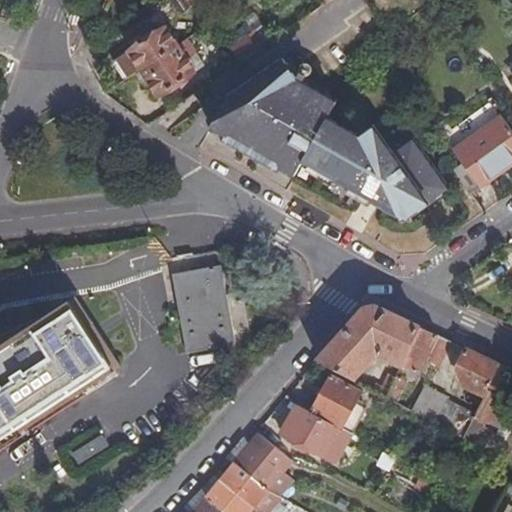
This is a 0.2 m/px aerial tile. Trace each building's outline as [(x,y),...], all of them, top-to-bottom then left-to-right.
[(140,68),(176,44),(164,26),(128,51),(140,68)] [(229,44),(238,60),(263,42),(253,29),(247,32),(242,26),(228,36),(232,42),(229,44)] [(176,44),(184,56),(193,50),(185,38),(176,44)] [(184,56),(176,44),(140,68),(157,95),(193,70),(184,56)] [(280,56),(229,93),(208,127),(291,175),(302,159),(397,212),(411,213),(445,188),(410,138),(392,150),(373,124),(360,133),(327,117),(335,102),(298,78),(280,56)] [(451,167),(467,190),(511,159),(511,132),(494,107),(448,139),(462,159),(451,167)] [(183,354),(195,352),(221,348),(233,346),(220,267),(171,274),(183,354)] [(0,434),(15,425),(17,427),(111,367),(70,304),(0,350),(0,434)] [(315,360),(350,379),(373,354),(397,365),(415,326),(373,306),(362,307),(315,360)] [(415,326),(397,365),(416,374),(423,360),(432,365),(438,363),(448,342),(426,331),(415,326)] [(221,348),(195,352),(199,372),(224,369),(221,348)] [(481,396),(497,365),(484,358),(463,348),(453,369),(456,376),(467,381),(464,388),(481,396)] [(511,396),(507,393),(511,381),(511,371),(497,365),(481,396),(472,415),(459,439),(470,444),(485,417),(500,424),(511,401),(511,396)] [(308,413),(339,429),(349,435),(363,408),(353,402),(359,392),(329,375),(308,413)] [(406,385),(391,378),(383,397),(396,405),(406,385)] [(408,411),(431,423),(444,400),(444,399),(422,386),(408,411)] [(431,423),(459,439),(472,415),(444,400),(431,423)] [(308,413),(294,405),(279,434),(323,458),(339,429),(308,413)] [(511,431),(496,457),(510,465),(511,461),(511,431)] [(246,445),(280,472),(289,461),(255,434),(246,445)] [(80,462),(113,448),(108,436),(75,450),(80,462)] [(235,447),(225,458),(232,463),(246,445),(240,441),(235,447)] [(246,445),(232,463),(266,490),(277,496),(289,480),(280,472),(246,445)] [(222,475),(217,480),(251,508),(257,511),(267,511),(278,497),(277,496),(266,490),(232,463),(222,475)] [(222,475),(212,466),(207,472),(217,480),(222,475)] [(427,478),(416,472),(408,485),(419,492),(427,478)] [(217,480),(203,498),(220,511),(257,511),(251,508),(217,480)] [(220,511),(203,498),(191,511),(220,511)]
